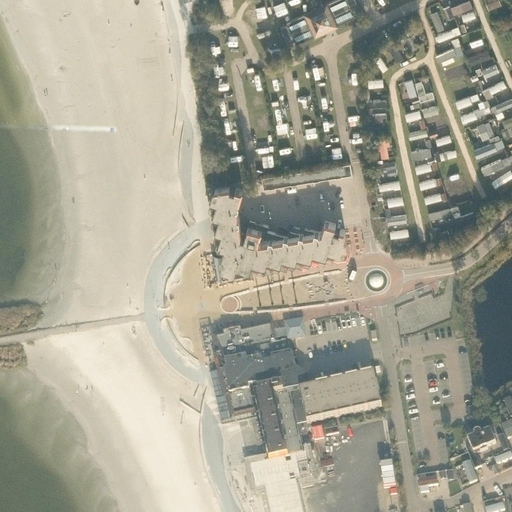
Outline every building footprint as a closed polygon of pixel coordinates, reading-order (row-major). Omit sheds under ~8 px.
[(355,14),(362,11),(357,0),(335,0),(324,5),(326,8),(318,12),(312,15),(310,12),(287,22),(289,25),(282,29),(289,44),(296,41),(298,44),(320,34),(319,31),(326,27),(333,24),(334,27),(356,17),(355,14)] [(500,7),(498,1),(503,0),(487,0),(491,10),(500,7)] [(432,9),(440,27),(446,24),(439,6),(432,9)] [(465,17),(478,14),(477,7),(463,9),(465,17)] [(461,23),(437,31),(439,37),(468,27),(466,20),(461,22),(461,23)] [(415,31),(421,27),(418,21),(403,29),(413,47),(421,43),(415,31)] [(474,44),(489,37),(486,30),(471,36),(474,44)] [(460,33),(453,36),(456,44),(439,50),(443,60),(466,51),(460,33)] [(400,45),(404,42),(399,35),(388,42),(399,58),(406,53),(400,45)] [(468,53),(472,61),(494,52),(490,44),(468,53)] [(384,67),(390,63),(380,48),(374,52),(384,67)] [(449,74),(470,66),(467,58),(446,66),(449,74)] [(484,65),(487,73),(502,68),(498,59),(484,65)] [(385,73),(369,76),(370,84),(386,82),(385,73)] [(454,90),(456,89),(460,103),(480,97),(474,74),(451,80),(454,90)] [(411,93),(419,91),(415,75),(406,77),(411,93)] [(417,78),(422,97),(435,93),(431,75),(417,78)] [(506,76),(485,87),(488,93),(509,83),(506,76)] [(367,86),(368,103),(389,102),(388,94),(372,95),(371,86),(367,86)] [(495,110),(511,102),(511,94),(492,103),(495,110)] [(493,108),(489,95),(481,98),(483,104),(462,112),(464,118),(493,108)] [(424,105),(426,113),(441,108),(439,100),(424,105)] [(409,116),(423,113),(422,105),(407,108),(409,116)] [(370,117),(389,117),(389,109),(370,109),(370,117)] [(511,111),(503,115),(507,124),(511,121),(511,111)] [(439,131),(438,125),(448,123),(446,115),(427,120),(429,127),(432,126),(433,132),(439,131)] [(498,129),(490,115),(479,121),(486,135),(498,129)] [(411,134),(429,132),(429,125),(410,127),(411,134)] [(439,142),(454,137),(451,129),(436,135),(439,142)] [(491,134),(493,138),(475,145),(479,154),(506,142),(501,130),(491,134)] [(392,153),(391,134),(375,135),(375,140),(382,140),(382,154),(392,153)] [(413,145),(414,154),(433,153),(433,143),(413,145)] [(431,158),(417,161),(418,169),(438,164),(437,157),(459,152),(457,146),(430,152),(431,158)] [(511,150),(483,163),(486,170),(511,158),(511,150)] [(375,177),(401,171),(397,155),(379,158),(380,166),(373,167),(375,177)] [(459,155),(447,159),(450,170),(462,166),(459,155)] [(509,178),(511,182),(511,166),(493,177),(498,185),(509,178)] [(393,186),(394,191),(403,190),(402,177),(381,178),(382,187),(393,186)] [(211,253),(216,282),(225,271),(251,267),(252,263),(262,266),(263,266),(264,266),(265,266),(266,265),(266,264),(267,261),(277,264),(278,264),(279,264),(280,264),(280,263),(281,263),(281,262),(282,262),(282,261),(282,258),(292,261),(293,261),(294,261),(295,261),(296,260),(297,259),(298,256),(308,259),(309,259),(310,259),(311,258),(312,257),(313,253),(323,256),(324,256),(325,256),(326,256),(327,255),(327,254),(328,251),(339,254),(345,253),(346,253),(347,252),(348,251),(348,250),(345,229),(340,228),(339,231),(334,230),(336,223),(325,220),(322,231),(318,231),(305,227),(303,234),(290,230),(288,236),(275,232),(273,239),(265,237),(269,225),(250,220),(250,219),(246,233),(241,232),(237,208),(243,189),(230,185),(212,188),(209,196),(209,197),(209,198),(210,198),(210,199),(211,199),(215,201),(212,211),(212,212),(212,213),(212,214),(213,214),(214,215),(217,216),(214,227),(214,228),(215,229),(216,230),(220,231),(218,238),(217,242),(217,243),(217,244),(218,245),(219,245),(224,247),(222,255),(219,256),(211,253)] [(428,199),(447,194),(445,188),(426,193),(428,199)] [(463,212),(460,199),(472,196),(470,188),(455,192),(457,201),(430,207),(432,215),(454,210),(455,214),(463,212)] [(405,192),(389,193),(389,201),(405,200),(405,192)] [(393,226),(392,227),(393,235),(411,232),(407,209),(391,212),(393,226)] [(301,339),(304,338),(302,323),(287,325),(289,341),(292,340),(292,341),(301,340),(301,339)] [(220,372),(210,375),(216,400),(230,397),(235,417),(258,412),(269,461),(303,453),(291,395),(300,393),(307,425),(382,408),(375,375),(310,389),(307,378),(305,377),(307,374),(302,370),(300,373),(296,371),(293,357),(292,355),(290,355),(288,355),(286,343),(275,345),(271,328),(242,334),(241,330),(235,332),(234,330),(229,331),(230,333),(224,334),(225,338),(217,340),(220,355),(216,356),(218,362),(216,362),(217,367),(219,367),(220,372)] [(511,418),(503,422),(509,436),(511,435),(511,418)] [(474,437),(467,440),(471,449),(467,451),(475,471),(482,468),(478,459),(475,458),(474,456),(488,450),(487,448),(496,445),(493,438),(495,437),(491,428),(482,432),(483,434),(481,434),(481,433),(480,433),(479,432),(478,432),(477,432),(476,432),(475,433),(474,434),(474,435),(474,436),(474,437)] [(269,461),(250,465),(256,490),(259,490),(260,494),(266,493),(267,500),(262,502),(263,507),(268,506),(269,511),(303,511),(296,481),(312,478),(311,471),(315,469),(313,460),(308,461),(307,452),(303,453),(269,461)] [(496,466),(511,459),(511,457),(511,454),(494,460),(496,466)] [(422,491),(431,490),(431,484),(440,483),(440,475),(421,477),(422,491)] [(464,504),(466,511),(465,511),(474,511),(473,502),(464,504)]
